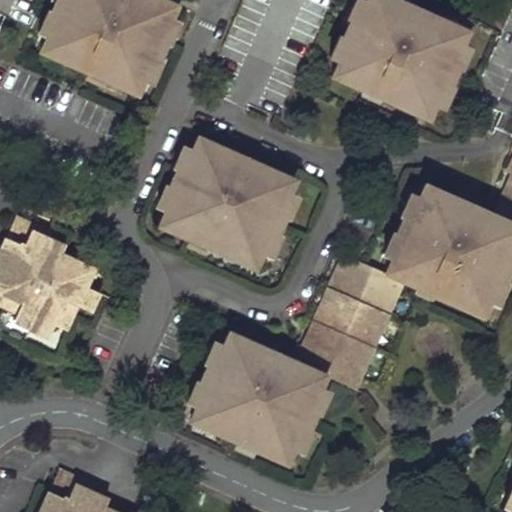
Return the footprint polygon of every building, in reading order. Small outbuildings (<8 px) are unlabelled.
[(61,0),(52,0),(36,39),(43,42),(61,0)] [(171,12),(143,0),(61,0),(43,42),(37,58),(133,99),(139,83),(165,25),(171,12)] [(335,66),(329,83),(423,124),(431,108),(456,50),(462,36),(380,0),(364,0),(360,8),(335,66)] [(326,62),(335,66),(360,8),(351,4),(326,62)] [(172,29),(165,25),(139,83),(147,86),(172,29)] [(465,53),(456,50),(431,108),(440,113),(465,53)] [(291,186),(196,144),(190,158),(165,215),(158,231),(253,274),(260,257),(285,200),(291,186)] [(190,158),(181,155),(157,212),(165,215),(190,158)] [(511,177),(493,220),(511,228),(511,166),(508,175),(511,177)] [(479,319),(487,304),(511,246),(511,228),(493,220),(422,190),(415,203),(389,261),(383,277),(401,285),(479,319)] [(381,257),(389,261),(415,203),(407,199),(381,257)] [(292,203),(285,200),(260,257),(268,260),(292,203)] [(11,225),(8,230),(43,245),(46,239),(11,225)] [(8,230),(0,248),(0,311),(13,318),(11,322),(46,338),(50,332),(62,336),(73,312),(78,314),(87,295),(82,292),(89,276),(57,262),(60,253),(43,245),(8,230)] [(511,268),(511,246),(487,304),(495,307),(511,268)] [(323,382),(352,394),(401,285),(383,277),(342,259),(293,369),(323,382)] [(93,298),(87,295),(78,314),(84,317),(93,298)] [(9,327),(44,344),(46,338),(11,322),(9,327)] [(293,369),(226,340),(221,352),(195,410),(187,427),(285,469),(292,453),(317,394),(323,382),(293,369)] [(221,352),(213,348),(187,407),(195,410),(221,352)] [(325,398),(317,394),(292,453),(300,456),(325,398)] [(57,475),(54,481),(89,497),(92,490),(57,475)] [(105,511),(103,511),(106,504),(89,497),(54,481),(40,511),(105,511)] [(511,486),(502,507),(511,511),(511,509),(511,486)]
